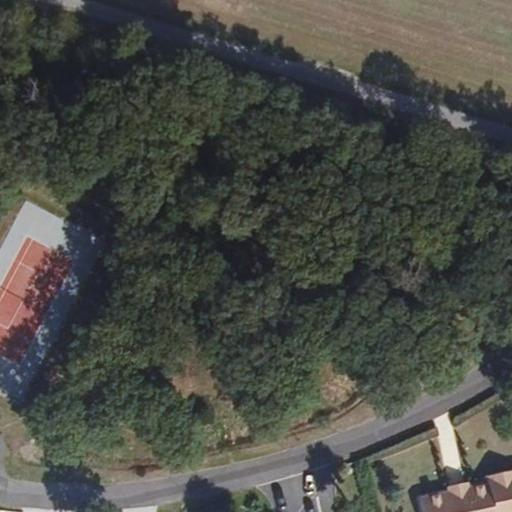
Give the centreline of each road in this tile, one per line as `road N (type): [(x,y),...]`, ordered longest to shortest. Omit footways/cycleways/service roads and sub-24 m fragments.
road 1 (residential): [(0,490),(61,497),(233,479),(405,424),(511,360)]
road 2 (unclassified): [(0,6),(511,148)]
